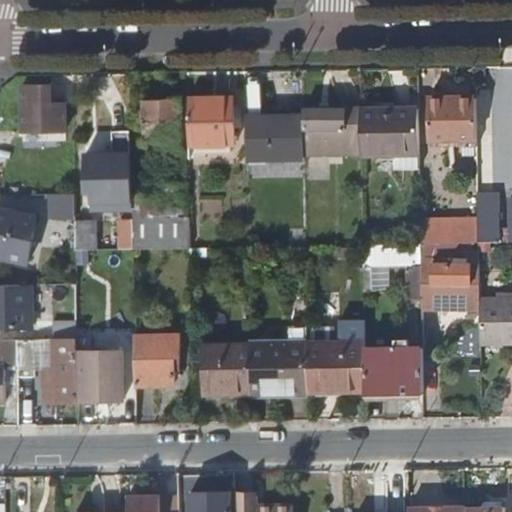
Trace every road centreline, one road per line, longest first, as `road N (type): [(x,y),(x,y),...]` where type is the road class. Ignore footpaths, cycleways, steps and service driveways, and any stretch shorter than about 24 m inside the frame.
road 1 (residential): [(0,447),(511,439)]
road 2 (residential): [(0,40),(337,35)]
road 3 (residential): [(337,35),(511,31)]
